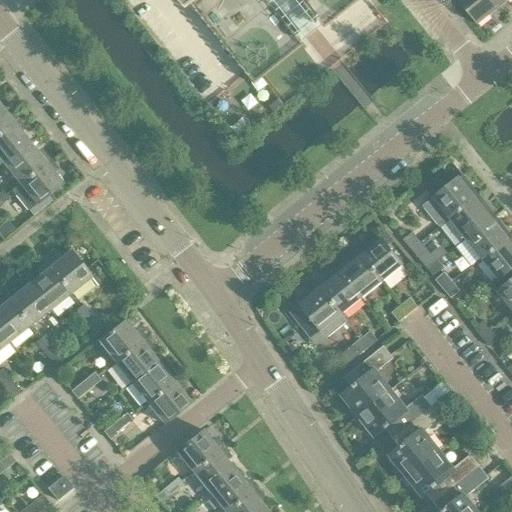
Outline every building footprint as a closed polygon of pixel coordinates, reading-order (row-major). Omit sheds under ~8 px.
[(178,0),(186,10),(191,6),(236,62),(247,76),(342,0),(178,0)] [(498,9),(490,0),(456,0),(477,26),(498,9)] [(490,0),(498,9),(509,0),(490,0)] [(0,134),(18,120),(10,110),(5,114),(0,106),(0,134)] [(0,134),(0,162),(3,165),(29,144),(21,133),(26,130),(18,120),(0,134)] [(3,165),(19,186),(50,161),(42,151),(38,154),(29,144),(3,165)] [(50,161),(19,186),(11,192),(28,213),(62,185),(54,174),(58,170),(50,161)] [(462,175),(422,207),(439,228),(448,220),(475,198),(469,190),(472,188),(462,175)] [(2,193),(0,194),(0,207),(9,200),(2,193)] [(475,198),(448,220),(465,240),(491,219),(495,216),(485,204),(482,207),(475,198)] [(491,219),(465,240),(481,261),(508,239),(501,231),(504,229),(495,216),(491,219)] [(403,241),(411,250),(420,243),(413,234),(403,241)] [(369,249),(361,256),(382,283),(403,266),(379,236),(366,246),(369,249)] [(511,244),(508,239),(481,261),(497,282),(511,269),(511,244)] [(420,243),(411,250),(418,259),(427,252),(420,243)] [(55,256),(45,264),(70,295),(91,279),(69,252),(58,260),(55,256)] [(350,259),(338,269),(340,272),(362,299),(382,283),(361,256),(353,263),(350,259)] [(39,276),(28,284),(49,312),(70,295),(45,264),(35,272),(39,276)] [(328,282),(320,289),(342,315),(362,299),(340,272),(338,269),(326,279),(328,282)] [(436,282),(443,291),(452,284),(445,274),(436,282)] [(511,280),(496,293),(511,312),(511,280)] [(14,288),(4,296),(29,328),(49,312),(28,284),(18,293),(14,288)] [(452,284),(443,291),(450,300),(460,293),(452,284)] [(300,305),(289,314),(310,340),(321,332),(326,339),(347,323),(342,315),(320,289),(312,295),(309,292),(297,302),(300,305)] [(0,333),(9,344),(29,328),(4,296),(0,299),(0,333)] [(411,300),(402,307),(409,316),(418,309),(411,300)] [(76,312),(85,323),(92,317),(83,305),(76,312)] [(409,316),(402,307),(392,315),(400,324),(409,316)] [(92,317),(85,323),(94,334),(102,328),(92,317)] [(97,343),(114,364),(145,338),(137,328),(133,332),(124,321),(97,343)] [(474,330),(481,339),(490,332),(483,322),(474,330)] [(370,332),(361,340),(368,349),(378,342),(370,332)] [(490,332),(481,339),(488,348),(498,341),(490,332)] [(0,350),(9,344),(0,333),(0,350)] [(35,344),(44,356),(52,349),(43,338),(35,344)] [(114,364),(130,384),(157,362),(149,352),(153,348),(145,338),(114,364)] [(368,349),(361,340),(352,347),(359,356),(368,349)] [(341,395),(358,417),(391,391),(376,373),(393,359),(384,347),(344,379),(351,387),(341,395)] [(52,349),(44,356),(54,367),(61,361),(52,349)] [(130,384),(147,404),(178,379),(170,369),(166,373),(157,362),(130,384)] [(0,372),(0,384),(3,389),(11,382),(2,371),(0,372)] [(94,373),(83,383),(89,390),(100,381),(94,373)] [(178,379),(147,404),(164,425),(190,404),(181,392),(186,389),(178,379)] [(11,382),(3,389),(13,400),(20,394),(11,382)] [(89,390),(83,383),(71,392),(77,399),(89,390)] [(385,430),(392,439),(432,408),(422,396),(405,409),(391,391),(358,417),(375,438),(385,430)] [(389,456),(406,477),(439,451),(424,433),(441,419),(432,408),(392,439),(399,448),(389,456)] [(127,414),(115,423),(121,431),(133,422),(127,414)] [(121,431),(115,423),(104,432),(110,440),(121,431)] [(175,452),(192,473),(223,448),(215,438),(211,442),(202,431),(175,452)] [(192,473),(208,493),(235,472),(226,461),(231,458),(223,448),(192,473)] [(426,495),(434,504),(479,468),(470,456),(453,469),(439,451),(406,477),(423,498),(426,495)] [(9,455),(0,462),(0,467),(4,472),(15,463),(9,455)] [(477,511),(466,498),(489,479),(479,468),(434,504),(439,511),(477,511)] [(208,493),(222,511),(226,511),(256,488),(248,479),(243,482),(235,472),(208,493)] [(72,489),(63,477),(47,490),(56,501),(72,489)] [(511,490),(511,477),(500,488),(506,495),(511,490)] [(178,478),(166,487),(172,495),(184,486),(178,478)] [(172,495),(166,487),(155,497),(161,504),(172,495)] [(226,511),(266,511),(259,502),(264,498),(256,488),(226,511)] [(42,496),(30,505),(35,511),(37,511),(48,504),(42,496)]
